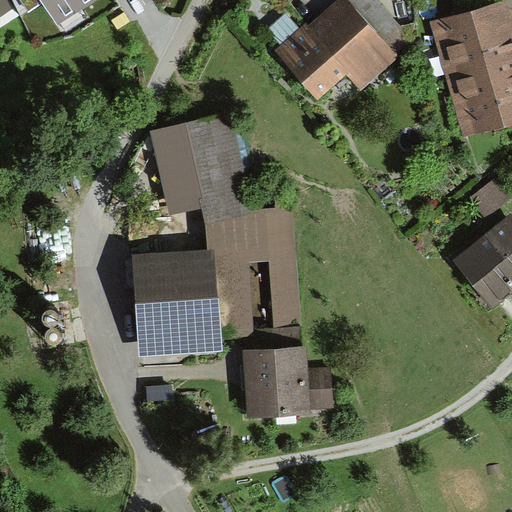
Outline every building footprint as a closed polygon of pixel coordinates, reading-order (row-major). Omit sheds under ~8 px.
[(0,0),(0,14),(12,8),(6,0),(0,0)] [(24,0),(31,10),(45,0),(60,22),(92,0),(24,0)] [(413,41),(375,0),(339,0),(277,56),(318,101),(347,76),(361,92),(398,58),(396,56),(413,41)] [(511,19),(507,1),(430,23),(463,140),(511,126),(511,19)] [(255,205),(232,107),(150,124),(169,206),(202,198),(207,241),(134,247),(138,352),(224,345),(224,333),(242,332),(248,409),(332,405),(331,364),(309,363),(307,338),(304,339),(292,192),(276,193),(276,203),(255,205)] [(511,199),(497,180),(470,200),(485,220),(511,199)] [(493,311),(511,295),(511,222),(510,221),(455,265),(493,311)] [(172,385),(147,386),(148,402),(173,400),(172,385)] [(379,511),(372,484),(344,492),(350,511),(379,511)]
